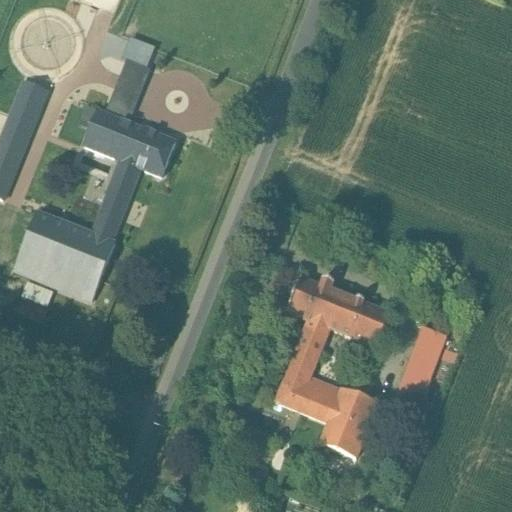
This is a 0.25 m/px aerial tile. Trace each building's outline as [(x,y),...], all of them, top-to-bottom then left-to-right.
[(109,109),(134,118),(152,70),(126,61),(109,109)] [(24,87),(0,145),(0,202),(4,204),(48,96),(24,87)] [(143,135),(98,117),(84,152),(121,166),(130,170),(143,135)] [(175,148),(143,135),(130,170),(141,174),(161,182),(175,148)] [(97,224),(44,201),(13,275),(93,308),(117,249),(111,247),(141,174),(130,170),(121,166),(97,224)] [(104,198),(106,182),(89,180),(86,195),(104,198)] [(356,303),(301,281),(287,316),(308,325),(300,345),(300,346),(321,354),(329,334),(376,352),(390,317),(363,306),(364,304),(357,302),(356,303)] [(422,331),(397,399),(420,408),(445,340),(422,331)] [(300,346),(276,406),(296,414),(310,381),(311,377),(312,377),(321,354),(300,346)] [(456,366),(458,355),(445,351),(442,363),(456,366)] [(342,394),(310,381),(296,414),(329,427),(342,394)] [(377,408),(342,394),(329,427),(320,449),(355,463),(377,408)]
